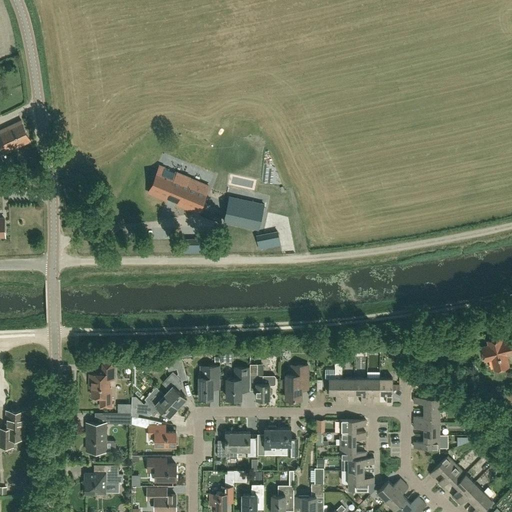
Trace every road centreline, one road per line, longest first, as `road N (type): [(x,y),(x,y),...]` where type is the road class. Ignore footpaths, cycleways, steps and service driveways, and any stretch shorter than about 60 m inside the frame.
road 1 (unclassified): [(52,262),(310,258),(511,225)]
road 2 (residential): [(192,511),(201,414),(372,411)]
road 3 (tertiary): [(52,262),(49,165),(15,0)]
road 4 (tertiary): [(42,511),(55,417),(52,262)]
road 5 (residential): [(452,511),(408,474),(405,411)]
